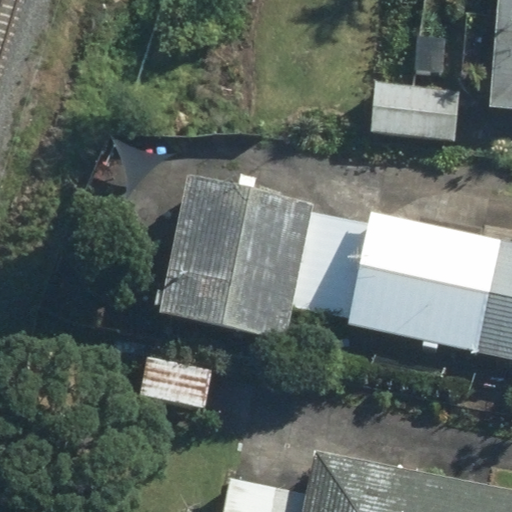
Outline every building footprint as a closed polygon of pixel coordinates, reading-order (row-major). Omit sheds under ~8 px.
[(511,0),(496,0),(489,117),(511,119),(511,0)] [(373,90),(368,140),(450,148),(455,98),(373,90)] [(194,182),(160,320),(287,351),(295,317),(344,329),(343,333),(511,373),(511,246),(374,213),(369,235),(315,222),(318,211),(194,182)] [(146,365),(138,403),(204,416),(211,378),(146,365)] [(511,511),(511,498),(322,455),(312,497),(230,478),(222,511),(511,511)]
